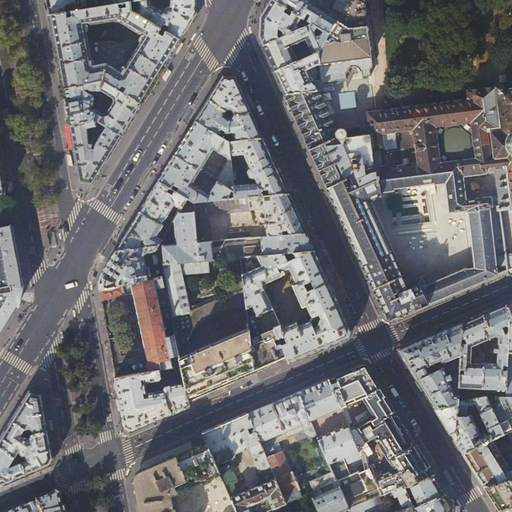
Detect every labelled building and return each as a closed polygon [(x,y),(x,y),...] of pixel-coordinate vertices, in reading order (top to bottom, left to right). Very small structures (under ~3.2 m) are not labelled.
[(46,0),(50,15),(87,9),(86,0),(46,0)] [(171,0),(171,7),(170,7),(168,7),(167,8),(166,9),(165,10),(165,11),(165,12),(152,4),(151,0),(140,0),(138,0),(139,8),(136,12),(181,40),(194,18),(197,14),(197,0),(171,0)] [(292,11),(285,8),(273,0),(269,0),(263,11),(260,16),(259,36),(263,45),(282,37),(280,33),(277,34),(278,28),(282,30),(285,35),(289,33),(311,23),(292,11)] [(306,0),(273,0),(285,8),(288,3),(294,7),(292,11),(311,23),(316,26),(323,31),(329,35),(344,10),(347,4),(340,0),(334,0),(331,5),(333,7),(328,14),(306,1),(306,0)] [(364,0),(350,0),(347,4),(344,10),(329,35),(318,51),(319,62),(321,78),(321,81),(346,79),(346,73),(347,73),(347,71),(347,70),(348,69),(350,67),(356,66),(357,66),(359,67),(360,69),(360,70),(361,71),(362,71),(363,76),(371,76),(371,70),(372,65),(364,0)] [(131,2),(115,4),(117,20),(141,34),(142,34),(143,32),(146,34),(136,50),(164,68),(171,56),(181,40),(136,12),(133,10),(131,2)] [(115,4),(106,6),(87,9),(50,15),(52,29),(56,47),(88,41),(85,23),(88,22),(91,24),(117,20),(115,4)] [(313,31),(316,26),(311,23),(289,33),(294,44),(305,38),(313,54),(318,51),(329,35),(323,31),(321,35),(315,35),(313,31)] [(294,44),(289,33),(285,35),(282,37),(263,45),(268,57),(274,71),(297,61),(290,45),(294,44)] [(93,68),(88,41),(56,47),(59,65),(63,89),(84,84),(83,80),(85,80),(86,79),(86,78),(88,77),(89,83),(104,80),(120,89),(122,87),(126,89),(124,92),(142,103),(154,83),(155,81),(164,68),(136,50),(121,75),(117,72),(117,71),(117,69),(107,62),(98,64),(96,66),(96,67),(93,68)] [(319,62),(318,51),(313,54),(297,61),(274,71),(279,81),(285,94),(318,89),(322,89),(321,81),(321,78),(313,79),(307,67),(319,62)] [(216,88),(209,99),(231,113),(245,114),(252,111),(244,94),(243,93),(242,90),(236,77),(223,76),(216,88)] [(102,89),(104,80),(89,83),(84,84),(63,89),(65,97),(66,105),(70,125),(94,120),(97,109),(92,107),(94,98),(94,96),(94,95),(93,94),(92,93),(91,93),(89,92),(88,93),(86,91),(85,88),(89,87),(89,88),(90,89),(91,89),(92,90),(102,90),(102,89)] [(124,92),(120,89),(104,80),(102,89),(113,97),(115,101),(112,105),(110,103),(108,106),(110,108),(108,112),(104,113),(97,109),(94,120),(98,120),(122,135),(131,120),(142,103),(124,92)] [(467,90),(468,99),(470,114),(477,114),(483,164),(485,164),(486,173),(495,172),(498,195),(489,196),(490,207),(498,206),(499,209),(501,209),(506,208),(507,209),(510,208),(510,210),(510,212),(511,212),(511,84),(510,85),(467,90)] [(376,293),(378,298),(385,314),(394,318),(425,305),(450,294),(497,274),(495,256),(489,207),(490,207),(489,196),(466,199),(463,176),(486,173),(485,164),(483,164),(477,114),(470,114),(468,99),(429,104),(429,99),(419,100),(419,105),(378,110),(367,112),(370,134),(345,138),(346,136),(347,134),(347,133),(347,132),(347,131),(346,131),(345,130),(344,129),(342,129),(341,129),(340,129),(338,130),(338,131),(337,132),(318,89),(285,94),(304,137),(308,145),(337,209),(345,225),(376,293)] [(354,92),(339,93),(340,109),(355,107),(354,92)] [(231,113),(209,99),(202,110),(196,121),(230,141),(231,113)] [(245,114),(231,113),(230,141),(264,138),(257,123),(252,111),(245,114)] [(70,126),(74,147),(75,152),(77,165),(80,181),(92,184),(108,159),(113,149),(122,135),(98,120),(94,120),(70,125),(70,126)] [(230,141),(196,121),(186,137),(184,140),(175,155),(200,170),(214,148),(227,158),(231,160),(231,155),(230,141)] [(264,138),(230,141),(231,155),(244,154),(249,165),(248,165),(248,166),(249,169),(248,172),(250,177),(253,178),(255,177),(258,183),(234,184),(234,191),(235,198),(265,195),(271,194),(289,193),(274,161),(264,138)] [(200,170),(175,155),(167,168),(159,180),(188,198),(193,201),(194,201),(229,198),(229,194),(232,190),(217,181),(209,194),(192,184),(200,170)] [(234,184),(231,160),(227,158),(228,161),(216,180),(217,181),(232,190),(234,191),(234,184)] [(183,206),(188,198),(159,180),(157,183),(140,211),(169,229),(175,220),(183,206)] [(289,193),(271,194),(271,199),(266,200),(265,195),(235,198),(229,198),(194,201),(194,205),(198,243),(212,241),(210,215),(252,211),(251,208),(261,208),(266,210),(266,217),(262,218),(263,222),(267,222),(268,236),(284,235),(283,230),(288,229),(290,234),(307,233),(297,211),(289,193)] [(214,260),(212,241),(198,243),(194,205),(183,206),(175,220),(177,244),(163,245),(165,262),(159,263),(162,277),(166,297),(171,319),(171,321),(190,312),(181,274),(210,271),(209,260),(214,260)] [(156,236),(159,233),(164,236),(169,229),(140,211),(131,225),(116,250),(156,246),(156,249),(162,240),(156,236)] [(12,225),(0,227),(0,333),(5,326),(18,305),(23,285),(22,285),(14,240),(13,233),(12,225)] [(229,240),(250,238),(250,231),(229,233),(229,240)] [(310,239),(307,233),(290,234),(284,235),(268,236),(262,237),(262,244),(244,246),(245,257),(248,257),(258,256),(284,253),(315,251),(310,239)] [(159,263),(156,249),(156,246),(116,250),(109,261),(103,271),(102,280),(100,290),(162,277),(159,263)] [(315,251),(284,253),(287,261),(289,268),(296,284),(292,286),(302,307),(306,305),(333,291),(330,284),(322,266),(315,251)] [(284,253),(258,256),(262,266),(271,281),(282,276),(280,272),(289,268),(287,261),(284,253)] [(511,253),(495,256),(497,274),(503,272),(511,267),(511,253)] [(262,285),(271,281),(262,266),(243,274),(244,288),(247,307),(253,305),(257,314),(272,307),(262,285)] [(166,297),(162,277),(100,290),(101,299),(125,295),(134,293),(144,341),(146,352),(147,352),(151,371),(160,369),(173,367),(171,357),(179,356),(171,321),(171,319),(164,321),(159,298),(166,297)] [(225,312),(247,307),(244,288),(190,312),(171,321),(179,356),(181,366),(184,383),(189,401),(223,386),(255,373),(249,327),(192,352),(188,332),(194,330),(197,327),(202,323),(207,320),(213,317),(217,315),(225,312)] [(333,291),(306,305),(312,317),(310,321),(312,322),(322,349),(348,338),(351,330),(348,323),(333,291)] [(488,311),(483,313),(488,325),(484,328),(488,338),(496,335),(498,337),(498,363),(484,363),(483,396),(485,396),(495,396),(507,397),(510,316),(511,315),(506,303),(495,308),(494,308),(488,311)] [(272,307),(257,314),(248,318),(249,327),(255,373),(273,365),(288,358),(282,344),(279,338),(275,328),(281,326),(272,307)] [(471,318),(461,322),(461,355),(460,368),(465,369),(465,374),(460,374),(460,375),(459,401),(461,401),(483,396),(484,363),(471,362),(472,345),(488,338),(484,328),(488,325),(483,313),(471,318)] [(282,328),(281,326),(275,328),(279,338),(284,335),(287,342),(282,344),(288,358),(290,362),(318,350),(322,349),(312,322),(310,321),(298,326),(296,322),(282,328)] [(461,355),(461,322),(443,330),(412,343),(398,349),(399,351),(408,366),(410,368),(411,370),(427,396),(435,409),(458,404),(459,401),(452,387),(449,380),(447,375),(443,366),(430,372),(427,365),(441,360),(442,362),(461,355)] [(407,369),(410,368),(408,366),(399,351),(398,355),(407,369)] [(114,369),(115,377),(148,371),(146,360),(123,364),(122,367),(114,369)] [(339,374),(328,378),(341,407),(362,397),(374,416),(358,426),(354,425),(349,427),(359,450),(360,453),(366,451),(364,447),(376,440),(388,458),(416,444),(398,415),(388,399),(367,365),(365,363),(339,374)] [(161,377),(160,369),(151,371),(148,371),(115,377),(118,393),(119,398),(124,427),(131,430),(164,416),(165,416),(190,405),(189,401),(184,383),(167,386),(166,386),(165,386),(165,387),(164,388),(164,390),(148,392),(146,382),(159,380),(159,379),(161,377)] [(314,385),(298,391),(310,420),(341,407),(328,378),(317,383),(314,385)] [(11,420),(25,429),(29,428),(29,427),(33,430),(33,432),(33,434),(49,431),(46,416),(42,393),(30,390),(21,405),(11,420)] [(285,397),(272,403),(284,431),(310,420),(298,391),(285,397)] [(463,453),(491,439),(511,429),(511,396),(507,397),(495,396),(498,401),(491,405),(485,396),(483,396),(461,401),(459,401),(458,404),(435,409),(448,430),(456,443),(463,453)] [(259,408),(248,413),(260,442),(284,431),(272,403),(259,408)] [(260,442),(248,413),(226,422),(203,432),(208,443),(217,465),(235,457),(234,456),(235,455),(234,454),(249,447),(257,465),(256,465),(257,467),(269,462),(260,442)] [(27,430),(25,429),(11,420),(4,432),(0,438),(0,446),(8,452),(7,452),(16,458),(27,437),(29,438),(32,434),(27,430)] [(313,427),(310,420),(284,431),(260,442),(269,462),(286,502),(302,495),(279,443),(304,431),(305,433),(307,435),(308,436),(310,436),(313,437),(317,436),(315,431),(313,427)] [(337,460),(359,450),(349,427),(348,424),(318,438),(332,472),(336,481),(337,480),(345,477),(337,460)] [(49,431),(33,434),(32,434),(29,438),(27,437),(16,458),(19,460),(20,461),(27,475),(40,469),(50,464),(54,458),(51,441),(49,431)] [(511,469),(511,470),(491,439),(463,453),(474,470),(483,486),(511,478),(511,469)] [(217,465),(208,443),(188,451),(157,464),(141,471),(138,473),(137,474),(136,476),(135,478),(135,481),(135,483),(136,489),(139,511),(236,511),(224,481),(220,473),(217,465)] [(416,444),(388,458),(394,468),(374,477),(381,494),(387,491),(391,490),(404,484),(405,487),(434,473),(432,469),(416,444)] [(8,452),(0,446),(0,485),(6,483),(27,475),(20,461),(19,460),(16,461),(17,464),(10,466),(16,458),(7,452),(8,452)] [(269,462),(257,467),(259,473),(260,477),(260,479),(259,482),(257,485),(258,486),(238,494),(233,483),(237,481),(235,476),(224,481),(236,511),(264,511),(286,503),(286,502),(269,462)] [(232,468),(220,473),(224,481),(235,476),(232,468)] [(332,482),(336,481),(332,472),(310,481),(313,490),(314,490),(332,482)] [(434,473),(405,487),(408,495),(414,492),(419,505),(413,507),(415,511),(426,511),(428,511),(453,511),(454,504),(449,496),(434,473)] [(345,477),(337,480),(349,508),(365,501),(353,474),(345,477)] [(511,478),(483,486),(489,496),(498,510),(511,505),(511,478)] [(337,480),(336,481),(332,482),(334,487),(315,495),(315,494),(314,490),(313,490),(310,492),(319,511),(341,511),(348,509),(348,508),(349,508),(337,480)] [(404,484),(391,490),(393,494),(395,496),(397,495),(402,505),(408,503),(409,506),(412,505),(408,495),(405,487),(404,484)] [(389,495),(387,491),(381,494),(379,495),(381,501),(390,497),(389,495)] [(47,499),(37,503),(40,511),(63,511),(64,511),(61,499),(55,495),(47,499)] [(379,495),(365,501),(349,508),(348,508),(348,509),(349,511),(367,511),(376,508),(383,505),(381,501),(379,495)] [(40,511),(37,503),(26,508),(25,507),(12,511),(40,511)]
